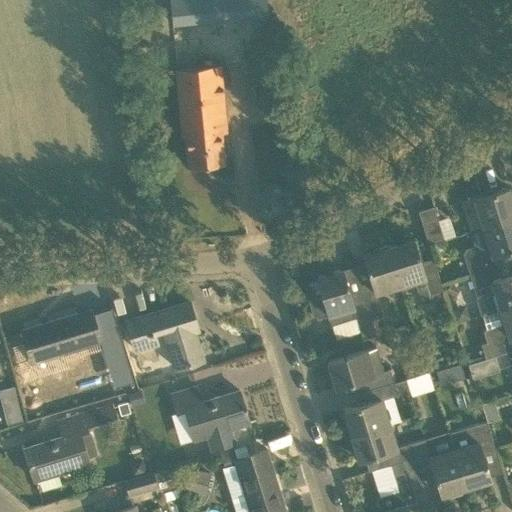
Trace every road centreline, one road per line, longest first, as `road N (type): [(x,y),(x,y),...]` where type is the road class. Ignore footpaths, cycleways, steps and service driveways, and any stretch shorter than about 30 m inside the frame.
road 1 (residential): [(256,256),(511,142)]
road 2 (residential): [(334,511),(256,256)]
road 3 (residential): [(0,264),(256,256)]
road 4 (unknown): [(256,256),(235,41)]
